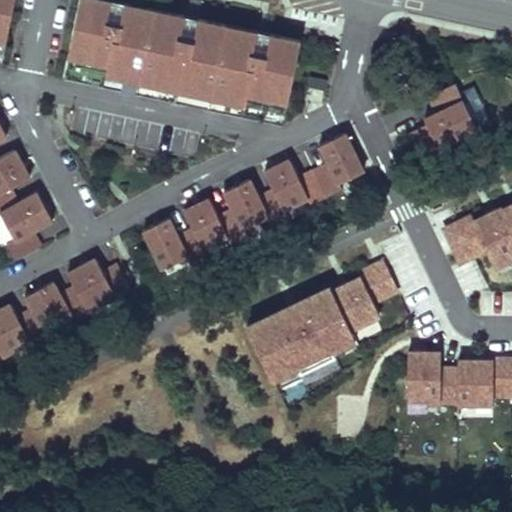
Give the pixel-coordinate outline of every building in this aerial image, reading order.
[(0,0),(0,58),(6,59),(19,0),(0,0)] [(309,39),(130,0),(86,0),(70,73),(291,121),(309,39)] [(310,75),(308,86),(327,89),(329,77),(310,75)] [(484,127),(463,82),(436,95),(444,112),(432,118),(434,123),(416,131),(427,154),(484,127)] [(0,139),(12,133),(0,110),(0,139)] [(371,170),(353,131),(327,144),(336,162),(321,169),(334,196),(350,188),(346,182),(371,170)] [(16,187),(36,175),(21,147),(0,158),(0,215),(6,211),(23,201),(16,187)] [(334,196),(321,169),(306,176),(297,158),(271,170),(281,188),(291,209),(314,197),(318,204),(334,196)] [(294,215),(291,209),(281,188),(265,196),(257,177),(231,190),(240,208),(250,228),(274,217),(277,223),(294,215)] [(39,230),(59,218),(44,190),(23,201),(6,211),(20,238),(12,243),(20,258),(46,244),(39,230)] [(190,209),(199,228),(209,247),(233,236),(236,243),(254,234),(250,228),(240,208),(225,215),(216,197),(190,209)] [(511,213),(496,220),(511,257),(511,213)] [(209,247),(199,228),(184,235),(175,216),(151,228),(170,267),(194,255),(197,261),(213,254),(209,247)] [(464,227),(439,238),(454,271),(479,260),(487,278),(511,266),(511,257),(496,220),(467,233),(464,227)] [(138,289),(124,263),(109,271),(102,257),(74,272),(81,285),(66,293),(59,280),(31,295),(38,308),(23,316),(16,303),(0,311),(0,362),(10,357),(9,355),(36,341),(37,343),(53,335),(52,332),(78,318),(80,320),(96,312),(95,309),(121,295),(122,298),(138,289)] [(381,270),(357,281),(369,310),(394,298),(381,270)] [(357,281),(328,295),(347,337),(376,324),(369,310),(357,281)] [(325,289),(243,328),(269,387),(351,347),(347,337),(328,295),(325,289)] [(433,355),(401,355),(400,406),(419,406),(419,410),(447,411),(448,373),(433,372),(433,355)] [(448,363),(448,373),(447,411),(482,411),(482,401),(483,364),(448,363)] [(511,365),(483,364),(482,401),(511,400),(511,365)]
